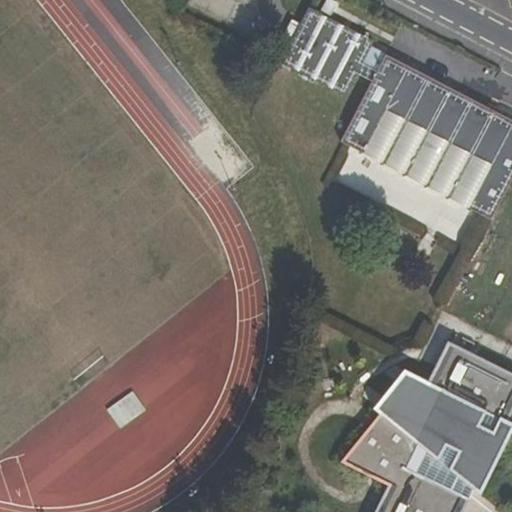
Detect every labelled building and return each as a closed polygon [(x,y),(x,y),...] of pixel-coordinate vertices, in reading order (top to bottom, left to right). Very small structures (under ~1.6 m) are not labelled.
[(300,24),(290,44),(281,63),(346,97),(357,76),(362,65),(374,43),(308,9),(300,24)] [(376,71),(371,82),(340,142),(347,146),(490,220),(511,177),(511,121),(385,56),(376,71)] [(376,71),(362,65),(357,76),(371,82),(376,71)] [(389,486),(377,511),(462,511),(472,491),(507,421),(511,411),(511,378),(469,357),(473,348),(455,339),(451,348),(446,346),(426,386),(409,376),(379,416),(344,463),(389,486)] [(379,416),(409,376),(402,371),(372,411),(379,416)] [(511,428),(511,423),(507,421),(472,491),(479,495),(511,428)]
